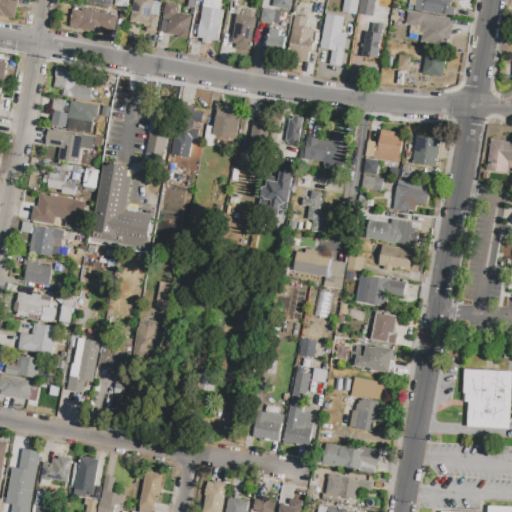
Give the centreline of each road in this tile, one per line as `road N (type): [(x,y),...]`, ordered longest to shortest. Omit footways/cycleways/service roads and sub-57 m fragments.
road 1 (residential): [(400,511),(491,0)]
road 2 (residential): [(0,37),(280,89),(470,107)]
road 3 (residential): [(0,420),(299,476)]
road 4 (residential): [(0,246),(44,0)]
